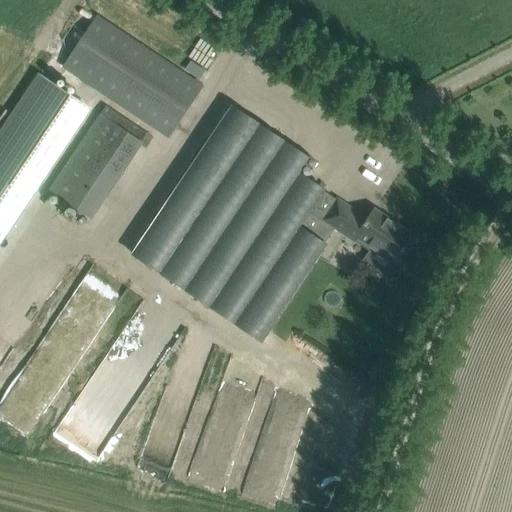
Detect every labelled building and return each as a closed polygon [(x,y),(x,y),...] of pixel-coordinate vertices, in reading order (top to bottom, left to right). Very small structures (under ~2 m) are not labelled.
[(169,137),(191,103),(202,87),(98,17),(64,67),(169,137)] [(34,73),(0,127),(0,249),(89,107),(34,73)] [(303,178),(314,160),(234,107),(133,256),(264,346),(331,248),(326,244),(337,229),(324,220),(337,200),(303,178)] [(51,190),(91,217),(141,142),(101,116),(51,190)] [(326,217),(324,220),(337,229),(347,236),(350,232),(359,238),(356,241),(370,251),(369,251),(363,261),(387,277),(396,263),(414,236),(374,210),(367,220),(337,200),(326,217)] [(129,290),(89,346),(99,353),(138,296),(129,290)] [(107,437),(110,419),(83,415),(82,422),(69,420),(65,447),(104,454),(107,437)] [(340,508),(357,441),(318,431),(301,499),(340,508)]
